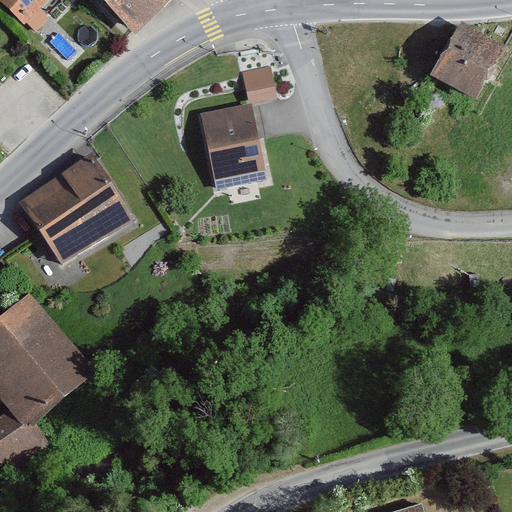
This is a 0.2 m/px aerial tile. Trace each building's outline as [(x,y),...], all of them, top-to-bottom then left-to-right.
[(0,0),(0,4),(19,24),(42,0),(0,0)] [(89,0),(133,42),(173,0),(89,0)] [(497,45),(448,19),(418,75),(468,101),(497,45)] [(250,101),(279,94),(272,61),(243,68),(250,101)] [(256,104),(202,112),(214,192),(268,184),(256,104)] [(89,156),(15,201),(53,264),(127,219),(89,156)] [(27,294),(0,315),(0,404),(5,411),(19,428),(89,372),(27,294)] [(50,463),(19,428),(5,411),(0,415),(0,460),(22,487),(50,463)] [(419,511),(416,500),(372,511),(419,511)]
